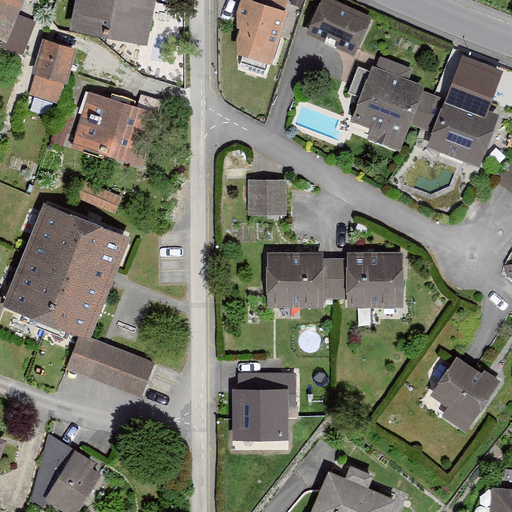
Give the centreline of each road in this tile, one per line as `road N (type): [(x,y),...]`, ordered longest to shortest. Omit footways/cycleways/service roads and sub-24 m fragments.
road 1 (residential): [(201,102),(511,278)]
road 2 (residential): [(200,418),(201,102)]
road 3 (residential): [(200,418),(138,420),(0,385)]
